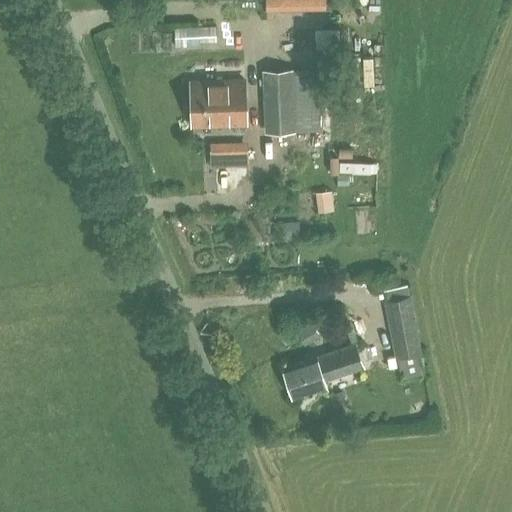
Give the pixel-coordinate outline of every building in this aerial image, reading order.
[(190,37),(199,37),(199,25),(190,25),(190,37)] [(327,52),(336,52),(339,52),(339,28),(319,29),(319,44),(326,44),(327,52)] [(265,101),(318,99),(317,70),(291,71),(291,70),(264,71),(265,101)] [(192,103),(245,101),(245,79),(191,81),(192,103)] [(319,129),(318,99),(265,101),(266,131),(319,129)] [(246,123),(245,101),(192,103),(192,125),(246,123)] [(246,139),(234,140),(220,142),(220,156),(235,156),(247,156),(246,139)] [(338,168),(382,168),(382,158),(359,157),(359,150),(338,150),(338,168)] [(330,191),(316,192),(317,212),(332,211),(330,191)] [(410,296),(387,300),(397,356),(421,351),(410,296)] [(325,379),(364,366),(356,343),(283,367),(292,395),(326,384),(325,379)] [(413,369),(394,369),(394,394),(414,394),(413,369)] [(343,390),(336,392),(339,399),(346,397),(343,390)]
